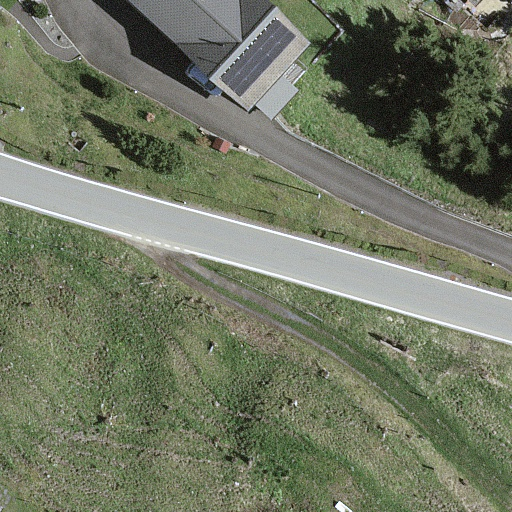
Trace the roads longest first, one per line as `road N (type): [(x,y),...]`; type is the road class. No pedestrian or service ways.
road 1 (tertiary): [(511,320),(0,180)]
road 2 (track): [(511,505),(362,361),(236,297),(143,237),(145,220)]
